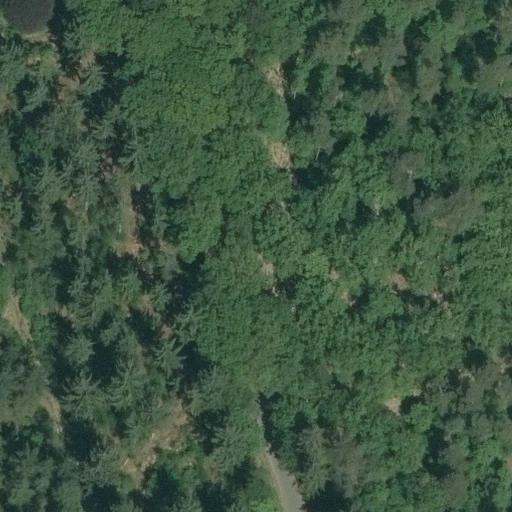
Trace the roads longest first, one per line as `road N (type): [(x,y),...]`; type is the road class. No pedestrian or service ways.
road 1 (unclassified): [(300,511),(122,0)]
road 2 (track): [(0,65),(130,23)]
road 3 (track): [(388,414),(511,361)]
